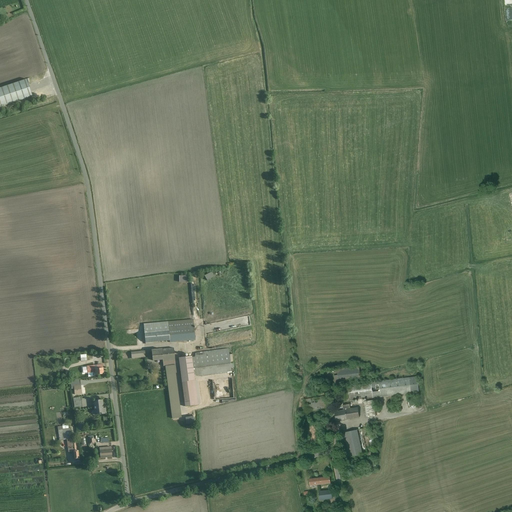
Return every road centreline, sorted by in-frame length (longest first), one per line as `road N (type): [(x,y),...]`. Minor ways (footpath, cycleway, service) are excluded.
road 1 (unclassified): [(128,501),(89,190),(28,0)]
road 2 (residential): [(343,511),(332,453),(128,501)]
